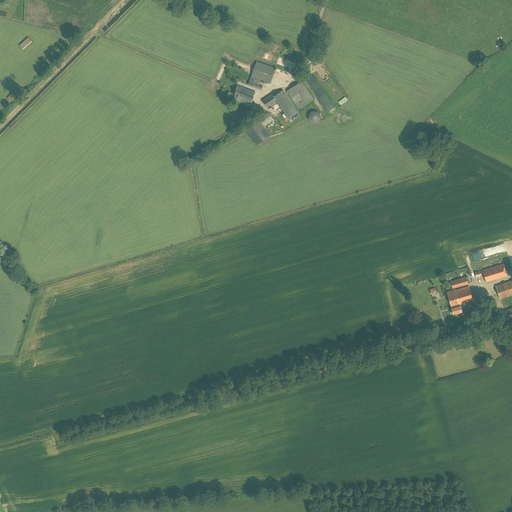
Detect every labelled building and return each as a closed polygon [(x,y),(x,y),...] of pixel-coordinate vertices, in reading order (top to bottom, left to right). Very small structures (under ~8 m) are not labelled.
[(23,50),(32,42),(28,37),(19,45),(23,50)] [(270,84),(276,68),(256,61),(248,85),(261,90),(263,86),(259,84),(261,80),(270,84)] [(313,99),(301,81),(285,92),(288,95),(289,94),(298,109),(313,99)] [(251,104),(255,92),(238,85),(234,94),(229,91),(227,96),(233,98),(241,101),(241,100),(251,104)] [(298,113),(283,90),(274,96),(272,93),(262,100),(267,108),(277,102),(288,119),(298,113)] [(11,102),(16,96),(13,92),(7,98),(11,102)] [(314,123),(315,123),(316,123),(317,122),(318,122),(318,121),(319,121),(319,120),(320,119),(320,118),(320,117),(320,116),(320,115),(320,114),(319,114),(319,113),(319,112),(318,112),(317,111),(316,111),(315,111),(314,111),(313,111),(312,111),(311,111),(311,112),(310,112),(309,113),(309,114),(308,115),(308,116),(308,117),(308,118),(308,119),(309,119),(309,120),(309,121),(310,121),(311,122),(312,123),(313,123),(314,123)] [(274,120),(268,112),(265,114),(264,113),(258,118),(264,127),(274,120)] [(256,145),(270,135),(257,118),(244,128),(256,145)] [(507,276),(503,264),(482,270),(475,272),(476,278),(480,277),(479,276),(484,274),(486,282),(507,276)] [(452,288),(468,284),(470,283),(468,276),(466,277),(450,282),(452,288)] [(511,279),(495,286),(500,299),(511,294),(511,279)] [(473,300),(469,286),(455,290),(455,289),(447,292),(451,307),(452,307),(454,314),(462,312),(459,305),(459,304),(473,300)]
